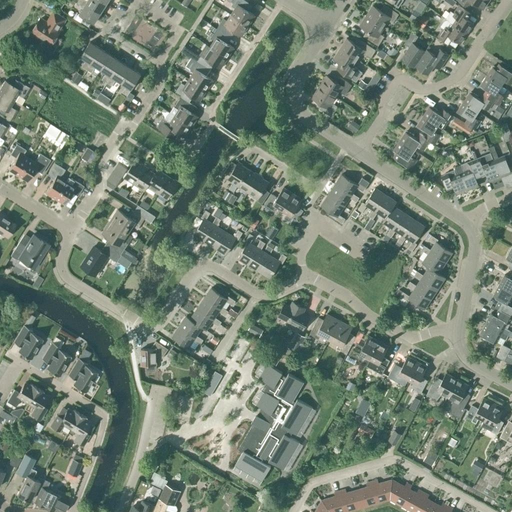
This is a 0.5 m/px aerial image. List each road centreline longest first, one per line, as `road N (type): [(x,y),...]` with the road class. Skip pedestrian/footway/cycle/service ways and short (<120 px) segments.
road 1 (residential): [(357,153),(395,82),(427,90),(456,77),(507,0)]
road 2 (residential): [(2,385),(15,362),(103,415),(71,511)]
road 3 (residential): [(293,511),(309,484),(389,461),(489,511)]
road 4 (residential): [(129,317),(160,322),(205,266),(270,294),(303,279)]
road 5 (residential): [(71,231),(163,66)]
road 6 (residential): [(189,158),(282,0)]
road 7 (residential): [(458,331),(400,333),(328,285),(303,279)]
road 8 (residential): [(344,146),(296,114),(291,90),(328,26)]
road 9 (residential): [(247,145),(320,188),(344,146)]
road 10 (residential): [(466,222),(357,153)]
road 11 (residential): [(71,231),(61,270),(129,317)]
